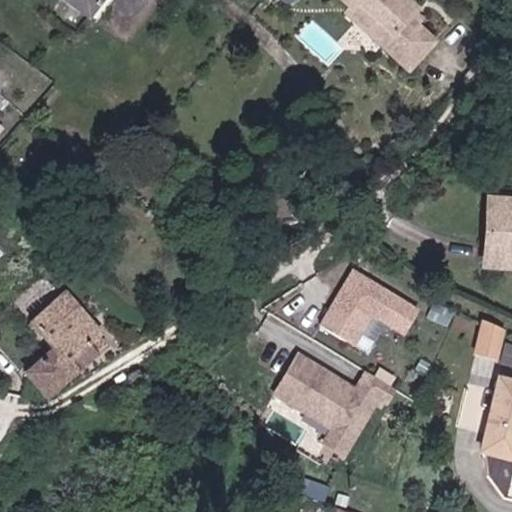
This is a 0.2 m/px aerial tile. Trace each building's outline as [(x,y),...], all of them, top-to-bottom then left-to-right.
[(89,18),(99,6),(102,0),(73,0),(66,10),(86,24),(89,18)] [(347,13),(383,45),(410,70),(436,42),(410,18),(417,11),(405,0),(341,0),(351,9),(347,13)] [(494,261),(511,261),(511,200),(487,199),(484,255),(494,261)] [(422,309),(352,268),(320,323),(357,345),(373,318),(405,337),(422,309)] [(91,344),(95,340),(98,343),(105,337),(72,298),(61,308),(91,344)] [(48,402),(106,352),(98,343),(95,340),(91,344),(61,308),(37,329),(56,352),(24,379),(48,402)] [(508,328),(483,322),(475,353),(500,359),(508,328)] [(356,386),(297,352),(273,395),(329,428),(321,442),(345,456),(378,400),(388,406),(398,389),(365,370),(356,386)] [(511,381),(497,377),(478,449),(510,460),(511,454),(511,381)]
